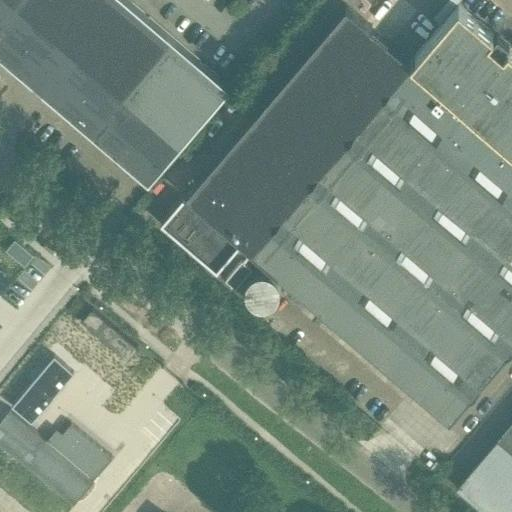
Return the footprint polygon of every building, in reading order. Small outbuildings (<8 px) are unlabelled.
[(229,84),(130,0),(0,0),(0,53),(93,132),(150,181),(151,180),(149,179),(229,84)] [(511,49),(507,45),(503,51),(499,47),(501,44),(495,39),(493,42),(488,39),(493,33),(458,3),(411,58),(346,3),(184,192),(449,417),(511,343),(511,49)] [(251,267),(242,259),(225,278),(235,286),(251,267)] [(249,303),(253,306),(258,308),(264,309),(270,307),(274,303),(278,298),(279,293),(279,287),(276,281),(272,277),(266,275),(260,274),(255,275),(250,278),(247,283),(245,288),(245,293),(246,298),(249,303)] [(138,345),(92,306),(81,320),(127,359),(138,345)] [(11,403),(15,406),(18,408),(22,412),(31,419),(73,369),(54,352),(11,403)] [(0,439),(73,501),(112,455),(71,420),(52,442),(9,406),(0,416),(0,439)] [(511,511),(511,416),(455,483),(489,511),(511,511)]
